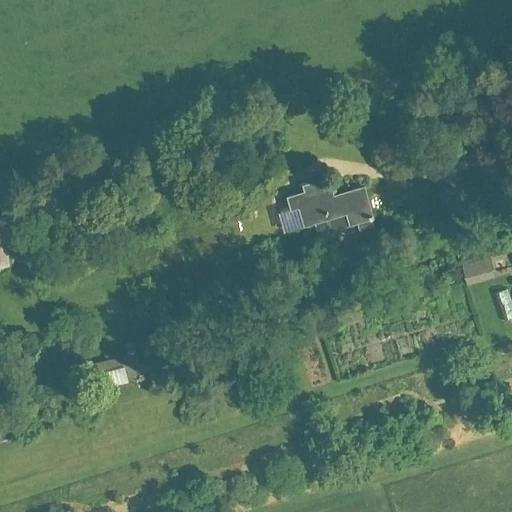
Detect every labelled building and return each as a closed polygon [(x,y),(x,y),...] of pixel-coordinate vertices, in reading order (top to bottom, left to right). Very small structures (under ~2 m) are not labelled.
[(289,196),(292,208),(279,213),(285,232),(305,227),(304,225),(319,222),(322,233),(359,224),(360,229),(375,226),(365,187),(334,194),(330,178),(304,185),(305,192),(289,196)] [(0,268),(10,268),(5,216),(0,215),(0,268)] [(468,284),(485,279),(479,260),(463,265),(468,284)] [(90,365),(92,387),(111,381),(112,386),(128,383),(126,377),(149,371),(155,388),(169,384),(162,357),(147,359),(145,350),(90,365)] [(0,423),(0,443),(13,441),(7,422),(0,423)]
